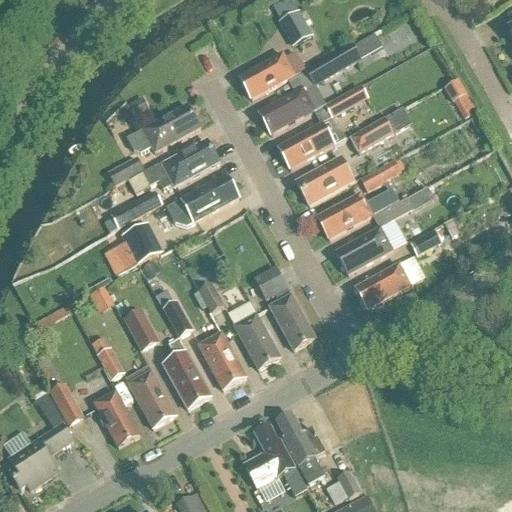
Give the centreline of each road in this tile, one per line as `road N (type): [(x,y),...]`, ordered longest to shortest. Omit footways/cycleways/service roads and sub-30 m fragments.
road 1 (residential): [(81,511),(358,361)]
road 2 (residential): [(358,361),(209,87)]
road 3 (unclassified): [(0,167),(56,64),(98,18),(129,0)]
road 4 (residential): [(358,361),(511,268)]
road 5 (residential): [(511,406),(358,361)]
road 6 (residential): [(511,129),(437,0)]
